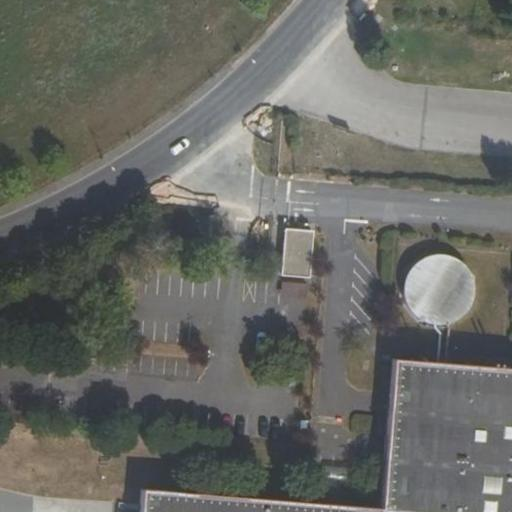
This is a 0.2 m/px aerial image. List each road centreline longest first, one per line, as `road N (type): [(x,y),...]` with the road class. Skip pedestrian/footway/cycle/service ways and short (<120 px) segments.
road 1 (unclassified): [(0,234),(72,208),(156,159),(232,100),(325,0)]
road 2 (unknown): [(245,190),(225,366),(181,381),(79,371)]
road 3 (unknown): [(245,190),(511,220)]
